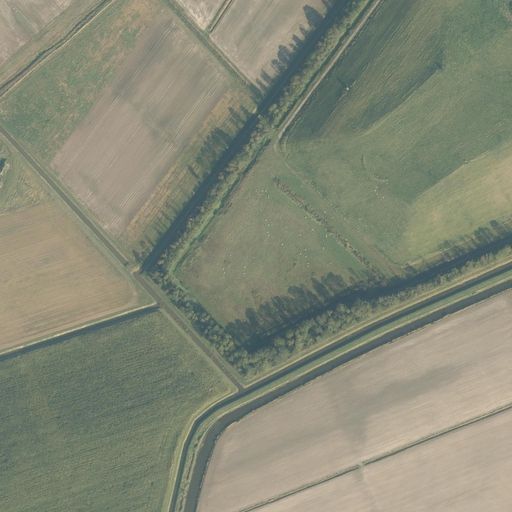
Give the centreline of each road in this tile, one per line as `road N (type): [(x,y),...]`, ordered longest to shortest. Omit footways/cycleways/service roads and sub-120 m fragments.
road 1 (track): [(177,511),(197,433),(214,415),(511,273)]
road 2 (track): [(511,223),(399,272),(277,155),(279,137)]
